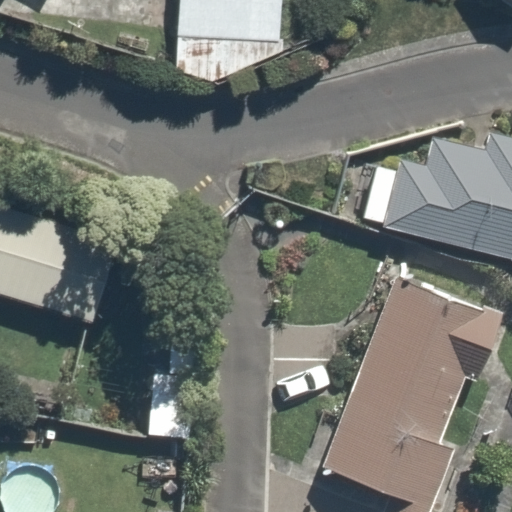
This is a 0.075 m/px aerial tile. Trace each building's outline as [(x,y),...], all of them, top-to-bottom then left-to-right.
[(165,0),(163,68),(211,77),(280,45),(282,0),(165,0)] [(511,0),(487,0),(511,15),(511,0)] [(511,136),(468,125),(388,156),(333,149),(324,212),(325,212),(511,263),(511,136)] [(0,195),(0,292),(81,314),(105,223),(0,195)] [(423,511),(449,444),(436,439),(460,373),(473,377),(497,309),(392,273),(318,461),(386,488),(376,511),(423,511)] [(171,363),(131,361),(128,432),(168,433),(171,363)]
